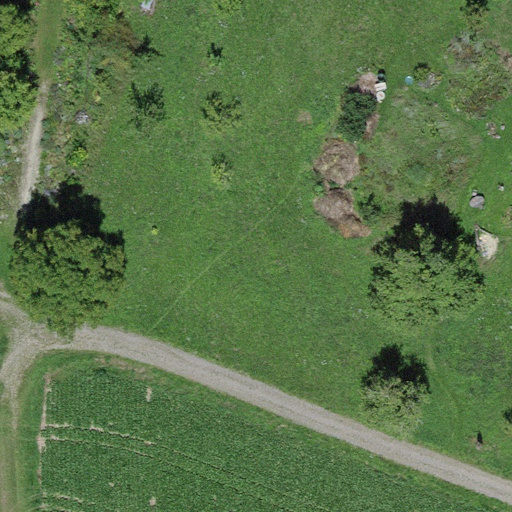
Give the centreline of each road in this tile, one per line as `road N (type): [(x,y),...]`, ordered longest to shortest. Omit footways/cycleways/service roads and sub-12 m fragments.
road 1 (track): [(511,498),(0,302)]
road 2 (track): [(41,316),(11,362),(4,427),(13,511)]
